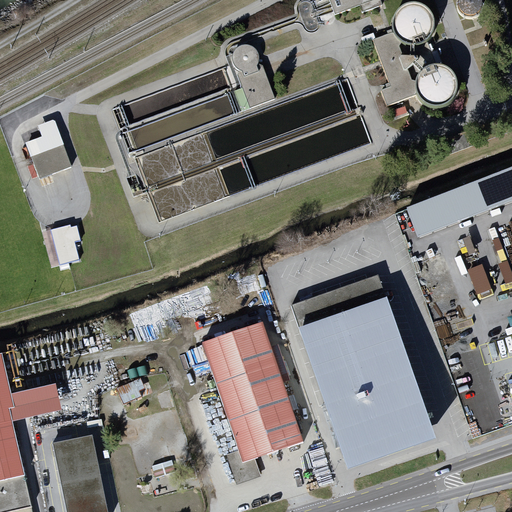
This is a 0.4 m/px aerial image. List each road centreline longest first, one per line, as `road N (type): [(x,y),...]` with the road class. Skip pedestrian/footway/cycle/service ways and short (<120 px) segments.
road 1 (primary): [(511,445),(350,510)]
road 2 (unknown): [(216,511),(187,345)]
road 3 (primary): [(350,510),(511,478)]
